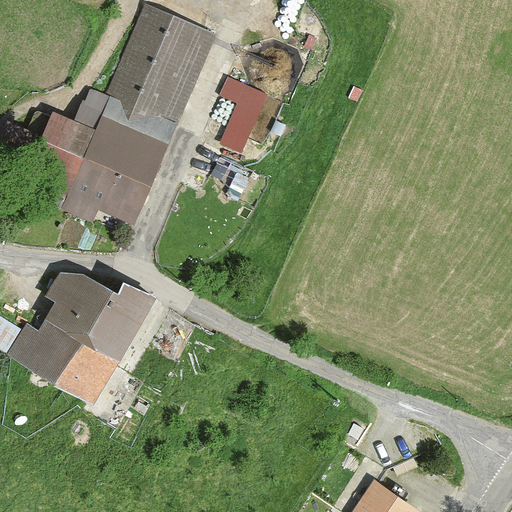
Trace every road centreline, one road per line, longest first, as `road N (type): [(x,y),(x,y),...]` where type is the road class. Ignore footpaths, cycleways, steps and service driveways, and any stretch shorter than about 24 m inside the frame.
road 1 (residential): [(0,247),(142,269),(256,338),(450,424),(511,463)]
road 2 (track): [(260,0),(229,44),(142,269)]
